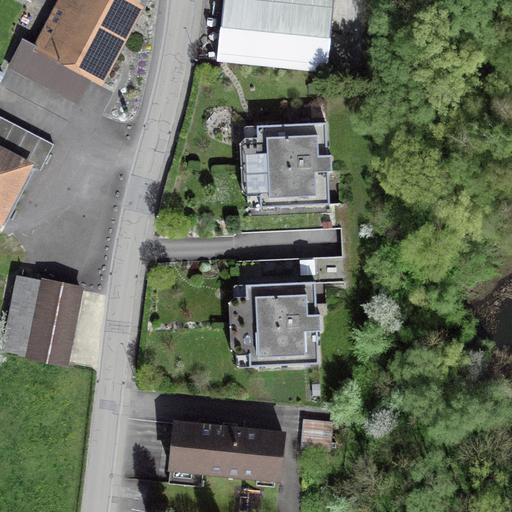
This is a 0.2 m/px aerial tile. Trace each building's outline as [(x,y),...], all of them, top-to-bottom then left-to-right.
[(151,0),(54,0),(26,54),(103,94),(151,0)] [(338,5),(305,0),(221,0),(212,65),(326,82),(338,5)] [(100,161),(0,104),(0,232),(24,190),(69,215),(100,161)] [(327,124),(241,129),(246,219),(333,214),(327,124)] [(83,286),(40,277),(22,365),(65,374),(83,286)] [(320,285),(240,289),(244,381),(324,377),(320,285)] [(333,422),(305,420),(303,448),(331,450),(333,422)] [(288,437),(171,425),(166,481),(283,493),(288,437)]
